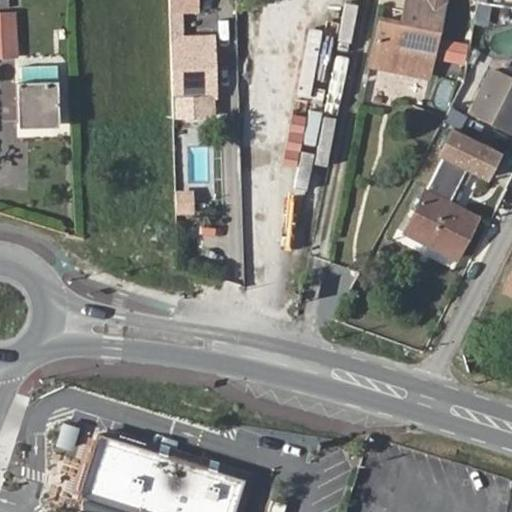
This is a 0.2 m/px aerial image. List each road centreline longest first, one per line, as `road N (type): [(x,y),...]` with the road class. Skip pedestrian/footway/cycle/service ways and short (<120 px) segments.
road 1 (primary): [(35,350),(112,351),(428,402)]
road 2 (primary): [(428,402),(330,365),(114,320),(51,290)]
road 3 (residential): [(511,217),(428,402)]
